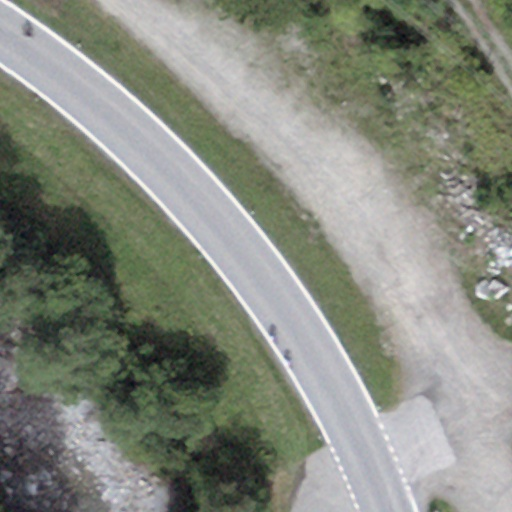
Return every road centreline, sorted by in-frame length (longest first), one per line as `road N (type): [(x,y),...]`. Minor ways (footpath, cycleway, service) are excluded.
road 1 (secondary): [(0,31),(95,100),(229,232),(349,414),(391,511)]
road 2 (track): [(511,430),(381,482)]
